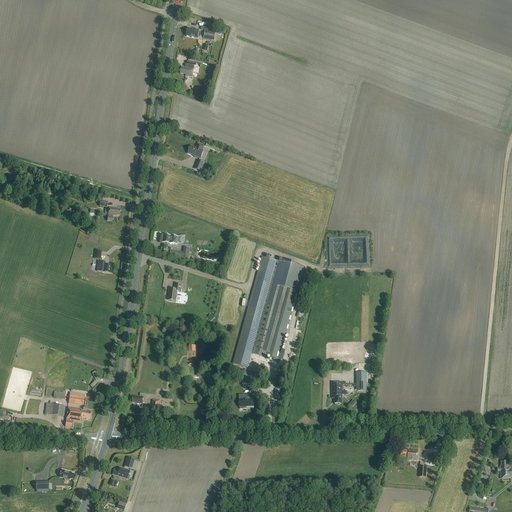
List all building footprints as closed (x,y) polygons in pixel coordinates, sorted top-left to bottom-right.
[(205,27),(205,31),(203,39),(214,41),(216,33),(211,32),(211,28),(205,27)] [(199,30),(188,28),(187,29),(186,36),(197,38),(198,37),(200,37),(201,33),(199,32),(199,30)] [(181,67),(180,74),(186,75),(185,76),(192,78),(193,70),(194,70),(194,67),(196,67),(197,63),(188,61),(187,65),(185,64),(185,68),(181,67)] [(205,147),(205,148),(214,151),(214,150),(215,149),(215,150),(215,151),(218,152),(219,148),(206,143),(205,147)] [(202,150),(204,146),(197,144),(196,148),(190,146),(187,153),(195,156),(195,157),(200,159),(203,151),(202,150)] [(204,163),(198,161),(195,169),(201,171),(204,163)] [(109,208),(108,215),(107,221),(112,222),(113,216),(115,216),(119,216),(120,210),(114,209),(114,208),(109,208)] [(176,245),(177,237),(163,235),(162,243),(176,245)] [(183,253),(170,251),(170,256),(189,259),(190,249),(184,248),(183,253)] [(275,257),(267,255),(267,257),(266,258),(262,257),(233,364),(247,368),(252,352),(279,360),(305,268),(274,259),(275,257)] [(105,262),(101,262),(98,262),(97,272),(103,272),(103,273),(110,274),(111,266),(105,265),(105,262)] [(174,290),(169,289),(168,293),(169,293),(168,300),(176,302),(176,301),(178,301),(179,301),(180,299),(179,298),(176,297),(177,292),(181,293),(182,286),(175,285),(174,290)] [(246,381),(245,384),(252,386),(256,372),(249,371),(246,381)] [(356,373),(356,390),(366,390),(366,373),(356,373)] [(342,395),(347,395),(347,391),(342,391),(342,382),(331,383),(331,399),(332,399),(332,398),(334,398),(334,404),(341,404),(341,399),(342,399),(342,395)] [(145,400),(146,394),(140,394),(140,397),(133,397),(132,402),(136,403),(136,404),(139,404),(140,405),(141,405),(141,404),(142,405),(143,400),(145,400)] [(84,399),(69,396),(68,404),(83,406),(84,399)] [(246,409),(246,407),(250,407),(250,408),(253,407),(253,399),(239,399),(239,407),(240,407),(240,409),(246,409)] [(159,411),(160,401),(153,400),(152,411),(159,411)] [(64,418),(65,407),(46,404),(45,414),(64,418)] [(83,411),(83,410),(68,408),(66,420),(81,422),(81,419),(83,419),(90,420),(91,412),(83,411)] [(417,461),(418,451),(408,450),(408,451),(401,450),(400,457),(407,458),(407,461),(417,461)] [(135,460),(127,457),(124,467),(132,469),(135,460)] [(500,472),(500,479),(510,478),(510,477),(511,476),(511,469),(510,469),(507,469),(507,462),(501,462),(501,466),(500,466),(500,469),(497,469),(497,472),(500,472)] [(112,475),(127,480),(129,471),(119,468),(118,471),(113,470),(112,475)] [(59,478),(65,479),(64,481),(69,482),(69,480),(70,481),(70,480),(72,480),(73,475),(71,474),(72,473),(61,470),(59,478)] [(36,483),(36,491),(48,491),(48,483),(36,483)] [(123,510),(126,503),(119,501),(117,507),(123,510)]
